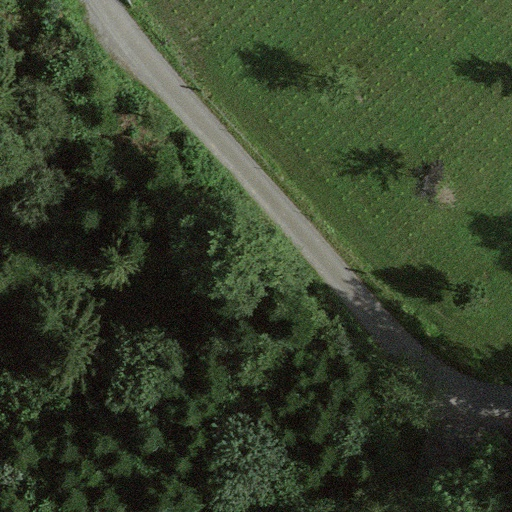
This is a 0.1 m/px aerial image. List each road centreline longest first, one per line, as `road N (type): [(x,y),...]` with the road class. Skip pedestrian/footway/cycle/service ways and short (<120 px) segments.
road 1 (track): [(96,0),(333,268),(461,383)]
road 2 (track): [(461,383),(380,511)]
